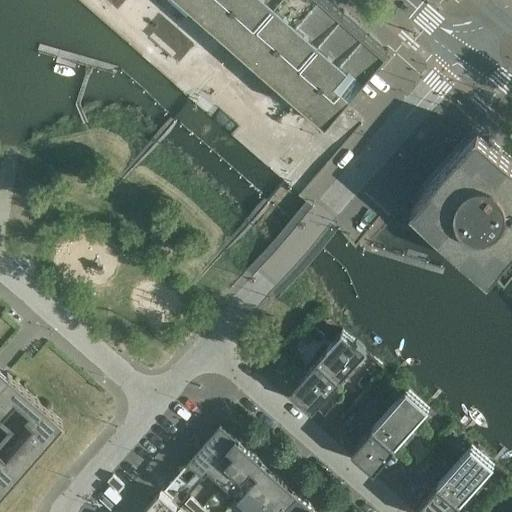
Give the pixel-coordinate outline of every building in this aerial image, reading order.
[(180,0),(190,9),(197,0),(180,0)] [(234,47),(275,0),(197,0),(190,9),(234,47)] [(278,86),(344,11),(331,0),(275,0),(234,47),(278,86)] [(329,118),(389,50),(344,11),(278,86),(323,125),(329,118)] [(511,157),(490,138),(488,140),(477,130),(460,150),(459,150),(413,204),(415,205),(415,206),(491,272),(511,248),(511,157)] [(314,407),(356,359),(358,362),(367,351),(365,349),(366,349),(357,341),(356,341),(343,329),(301,377),(298,375),(289,386),(314,407)] [(0,492),(62,422),(7,373),(6,373),(0,368),(0,367),(0,492)] [(375,468),(430,405),(408,386),(353,448),(375,468)] [(209,469),(238,436),(221,422),(166,485),(183,500),(209,470),(209,469)] [(224,483),(253,450),(238,436),(209,469),(209,470),(224,483)] [(425,511),(451,511),(495,462),(473,443),(418,505),(425,511)] [(239,496),(268,463),(253,450),(224,483),(239,496)] [(255,510),(284,477),(268,463),(239,496),(255,510)] [(255,510),(252,511),(279,511),(299,490),(284,477),(255,510)] [(306,511),(314,504),(299,490),(279,511),(306,511)] [(172,511),(178,506),(161,491),(142,511),(172,511)] [(198,511),(203,507),(191,497),(186,502),(196,511),(198,511)]
